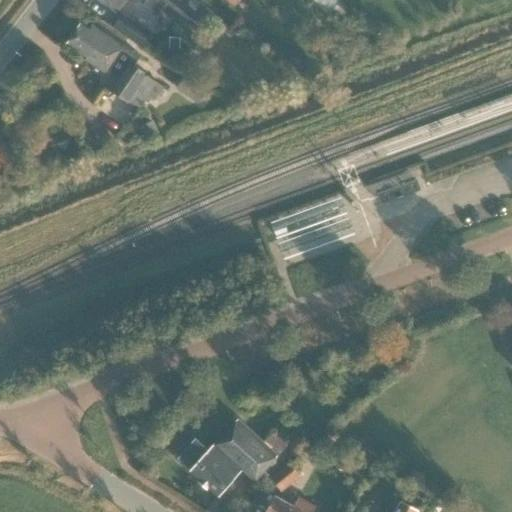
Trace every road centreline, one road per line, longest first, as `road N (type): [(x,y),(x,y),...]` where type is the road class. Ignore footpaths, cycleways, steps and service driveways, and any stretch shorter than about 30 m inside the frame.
road 1 (unclassified): [(0,424),(511,240)]
road 2 (tertiary): [(153,511),(0,425)]
